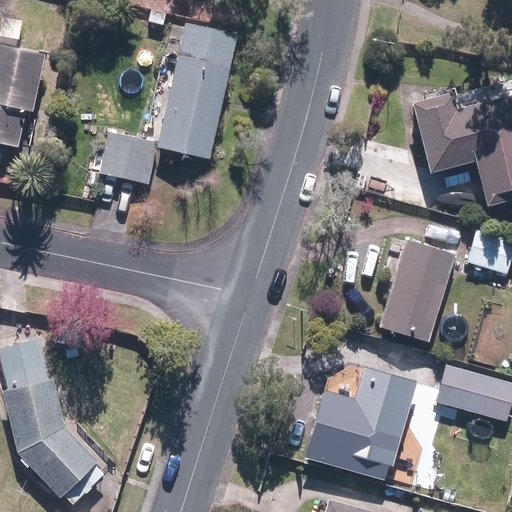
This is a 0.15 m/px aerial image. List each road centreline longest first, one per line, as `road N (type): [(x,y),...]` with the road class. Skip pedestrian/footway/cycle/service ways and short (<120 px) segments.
road 1 (residential): [(333,0),(251,294)]
road 2 (residential): [(251,294),(0,242)]
road 3 (residential): [(251,294),(179,511)]
